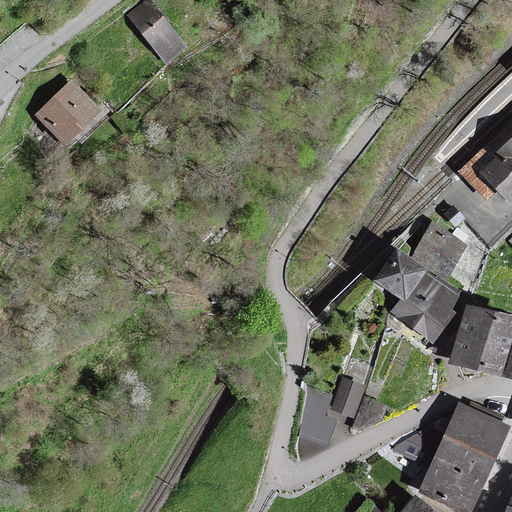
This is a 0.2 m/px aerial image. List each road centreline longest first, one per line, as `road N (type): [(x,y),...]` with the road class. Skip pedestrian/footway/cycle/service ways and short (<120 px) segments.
road 1 (residential): [(278,479),(298,334),(274,281),(281,239),(477,0)]
road 2 (residential): [(278,479),(303,474),(450,399),(511,398)]
road 3 (residential): [(104,0),(0,96)]
